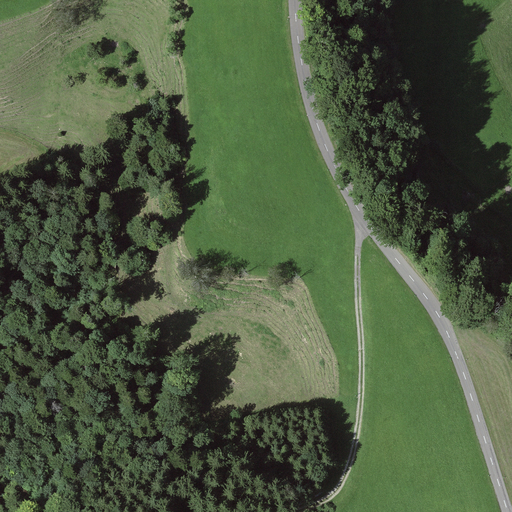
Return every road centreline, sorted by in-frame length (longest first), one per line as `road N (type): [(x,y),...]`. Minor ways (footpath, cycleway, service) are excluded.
road 1 (tertiary): [(508,511),(446,329),(356,206),(327,149),(307,91),(295,0)]
road 2 (track): [(303,511),(338,493),(352,467),(363,351),(357,253),(366,220)]
